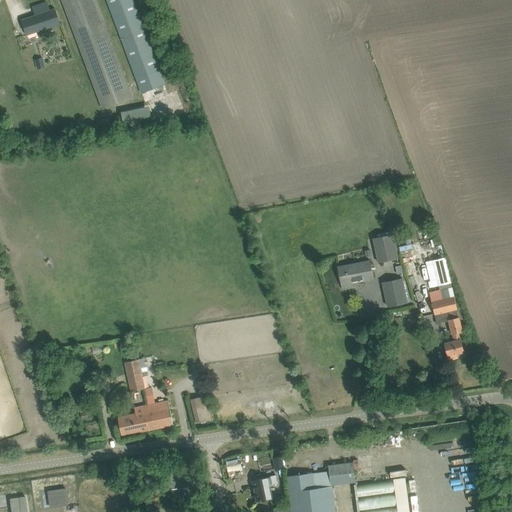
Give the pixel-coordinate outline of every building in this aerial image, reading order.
[(133,97),(96,0),(61,0),(102,109),(133,97)] [(107,0),(144,93),(165,85),(133,0),(107,0)] [(23,19),(26,29),(28,35),(60,24),(55,9),(23,19)] [(121,112),(125,130),(153,125),(149,106),(121,112)] [(393,234),(373,238),(378,263),(398,258),(393,234)] [(445,343),(446,350),(449,360),(458,357),(457,354),(464,352),(461,342),(459,332),(463,332),(445,257),(426,262),(431,283),(438,281),(440,290),(430,292),(435,314),(446,312),(452,334),(453,334),(454,341),(445,343)] [(338,267),(339,272),(341,283),(353,280),(353,282),(374,278),(370,260),(338,267)] [(401,264),(395,266),(397,274),(403,272),(401,264)] [(397,294),(386,296),(388,307),(407,303),(402,278),(394,280),(397,294)] [(120,339),(122,346),(134,344),(133,336),(120,339)] [(145,389),(143,377),(139,360),(125,362),(131,392),(145,389)] [(191,400),(194,413),(196,423),(213,419),(207,389),(200,391),(201,397),(191,400)] [(149,414),(145,415),(148,430),(173,425),(168,400),(147,405),(149,414)] [(135,413),(118,417),(120,426),(122,436),(148,430),(145,415),(149,414),(147,405),(134,407),(135,413)] [(273,458),(275,467),(275,469),(284,468),(282,456),(273,458)] [(329,465),(330,478),(331,484),(355,480),(354,474),(354,472),(353,462),(329,465)] [(164,472),(166,489),(170,488),(170,487),(193,484),(191,469),(164,472)] [(334,511),(331,486),(315,488),(313,473),(286,476),(288,486),(291,508),(291,511),(334,511)] [(269,484),(272,484),(278,482),(277,475),(253,480),(257,501),(271,498),(269,484)] [(354,485),(358,511),(409,511),(405,478),(354,485)] [(140,486),(114,490),(117,507),(143,504),(140,486)] [(66,488),(49,491),(51,507),(68,504),(66,488)] [(10,499),(11,511),(27,511),(25,497),(10,499)]
